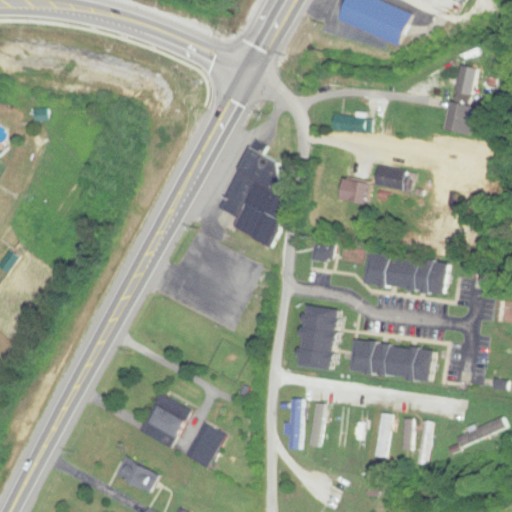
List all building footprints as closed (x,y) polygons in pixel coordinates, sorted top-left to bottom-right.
[(349,0),(342,23),(405,45),(416,13),(380,0),(349,0)] [(477,109),(457,102),(447,129),(468,136),(477,109)] [(336,131),(368,131),(368,117),(336,117),(336,131)] [(274,247),(285,221),(281,219),(291,198),(278,192),(290,166),(253,148),(223,211),(242,220),(237,230),(274,247)] [(407,193),(411,172),(385,166),(380,187),(407,193)] [(345,201),(370,205),(374,184),(349,180),(345,201)] [(333,263),(333,244),(316,244),(316,263),(333,263)] [(448,297),(453,263),(375,252),(370,286),(448,297)] [(347,319),(310,313),(301,367),(339,373),(347,319)] [(356,374),(435,385),(440,352),(361,341),(356,374)] [(182,440),(196,411),(163,395),(149,424),(182,440)] [(324,452),(326,406),(317,405),(315,452),(324,452)] [(352,408),(341,408),(338,451),(349,452),(352,408)] [(231,436),(207,424),(190,457),(214,470),(231,436)] [(132,461),(124,477),(155,493),(163,477),(132,461)]
